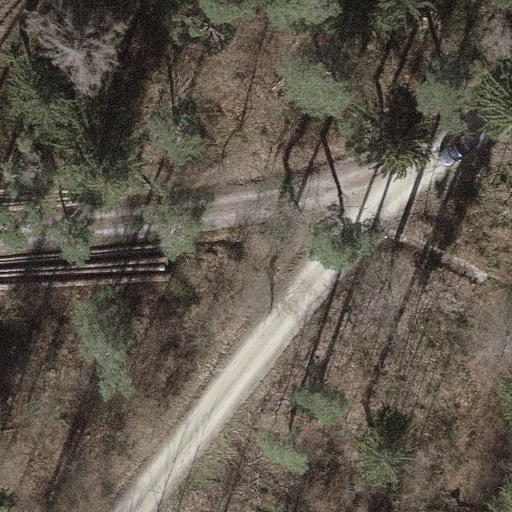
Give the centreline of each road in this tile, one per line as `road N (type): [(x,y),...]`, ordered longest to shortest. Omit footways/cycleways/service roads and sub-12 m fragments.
road 1 (track): [(381,206),(136,511)]
road 2 (track): [(0,233),(381,206)]
road 3 (track): [(511,111),(381,206)]
